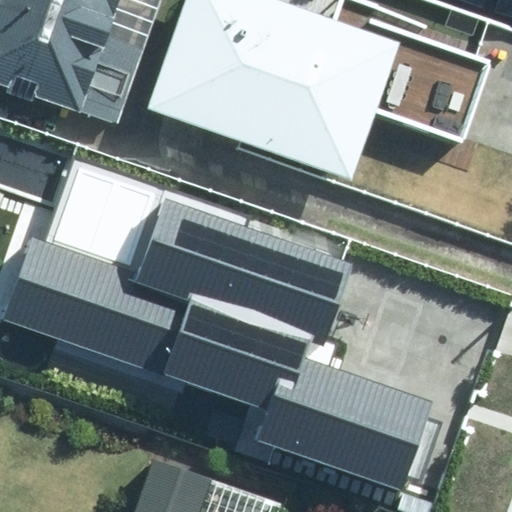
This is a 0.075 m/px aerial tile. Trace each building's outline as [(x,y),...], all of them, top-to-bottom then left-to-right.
[(0,0),(0,91),(79,119),(121,0),(0,0)] [(350,187),(399,50),(256,0),(186,0),(146,115),(350,187)] [(511,0),(457,0),(511,18),(511,0)] [(32,229),(4,311),(263,400),(251,434),(395,484),(425,395),(310,355),(345,254),(158,189),(132,263),(32,229)] [(199,511),(210,481),(152,462),(134,511),(199,511)]
